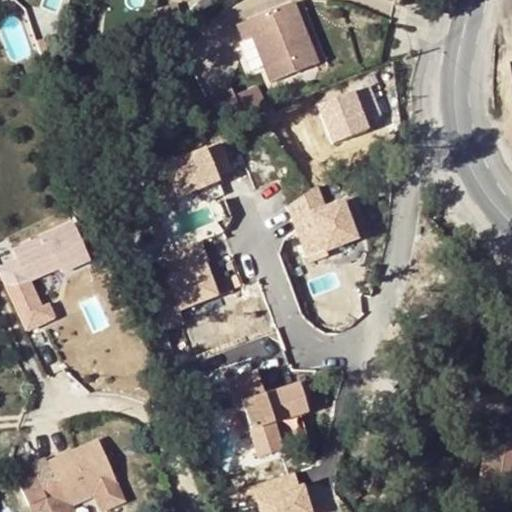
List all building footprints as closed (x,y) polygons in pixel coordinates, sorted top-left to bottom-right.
[(293,3),(237,25),(243,42),(252,39),(271,83),(300,72),(296,64),(314,57),(293,3)] [(0,28),(11,62),(34,54),(21,15),(0,22),(0,28)] [(317,65),(314,57),(296,64),(300,72),(317,65)] [(235,96),(244,115),(265,106),(257,87),(235,96)] [(218,127),(244,115),(235,96),(231,90),(206,101),(218,127)] [(229,172),(218,145),(148,173),(160,205),(216,183),(214,178),(229,172)] [(362,241),(344,197),(327,203),(320,186),(284,201),(308,262),(362,241)] [(12,263),(0,268),(0,286),(22,333),(35,327),(29,312),(35,309),(23,283),(54,269),(60,266),(63,271),(83,262),(67,226),(7,253),(12,263)] [(208,264),(200,243),(164,256),(172,277),(168,279),(172,292),(153,297),(164,329),(182,322),(178,310),(216,297),(204,265),(208,264)] [(54,269),(56,274),(63,271),(60,266),(54,269)] [(29,312),(35,327),(42,324),(35,309),(29,312)] [(257,372),(226,382),(234,406),(242,405),(260,459),(283,451),(282,447),(306,438),(300,417),(308,414),(299,386),(266,397),(257,372)] [(511,431),(490,428),(488,437),(477,498),(511,503),(511,498),(511,431)] [(99,444),(34,474),(51,511),(69,511),(67,505),(96,492),(117,483),(99,444)] [(313,511),(298,468),(249,486),(257,511),(313,511)] [(117,483),(96,492),(104,510),(126,501),(117,483)]
